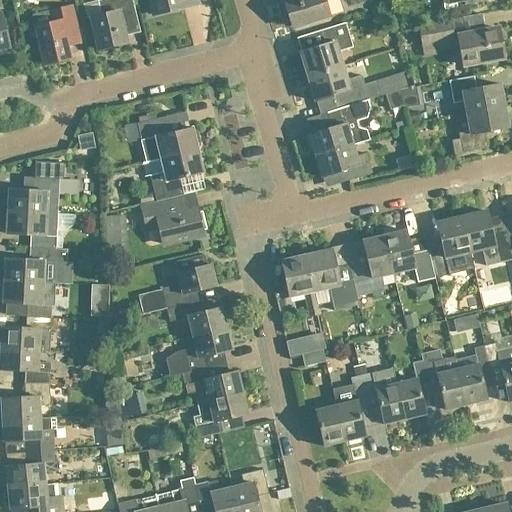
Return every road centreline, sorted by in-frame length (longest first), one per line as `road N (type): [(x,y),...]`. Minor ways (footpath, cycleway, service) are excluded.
road 1 (residential): [(315,511),(249,228),(294,217)]
road 2 (residential): [(294,217),(511,164)]
road 3 (residential): [(79,101),(246,55)]
road 4 (residential): [(294,217),(246,55)]
road 5 (residential): [(403,511),(418,478),(432,468),(511,449)]
